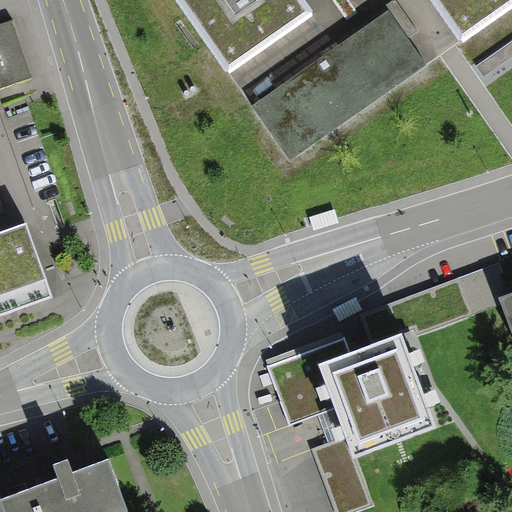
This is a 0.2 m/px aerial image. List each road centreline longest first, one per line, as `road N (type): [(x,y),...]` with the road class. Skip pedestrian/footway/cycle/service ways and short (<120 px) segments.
road 1 (tertiary): [(511,194),(219,300)]
road 2 (secondary): [(147,275),(60,0)]
road 3 (secondary): [(190,379),(244,511)]
road 4 (tertiary): [(0,390),(117,349)]
